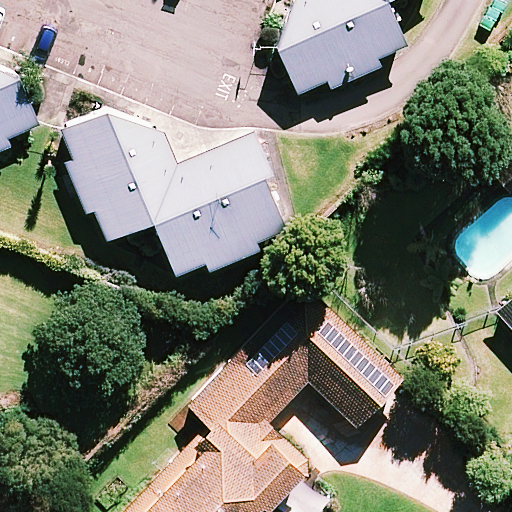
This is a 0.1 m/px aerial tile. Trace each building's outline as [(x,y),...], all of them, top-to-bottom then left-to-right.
[(289,0),(275,42),(296,90),(322,78),(324,84),(377,62),(374,56),(404,43),(386,0),(289,0)] [(0,144),(7,141),(4,134),(37,118),(16,74),(0,64),(0,144)] [(204,265),(257,244),(254,238),(284,226),(275,203),(285,199),(256,127),(247,131),(173,160),(160,127),(108,105),(58,125),(70,155),(66,157),(86,207),(90,205),(102,235),(151,216),(172,270),(201,259),(204,265)] [(400,370),(301,279),(188,402),(207,420),(121,511),(250,511),(267,494),(286,511),(316,511),(330,497),(299,468),(308,458),(264,418),(304,375),(354,420),(400,370)] [(511,294),(496,309),(511,326),(511,294)]
